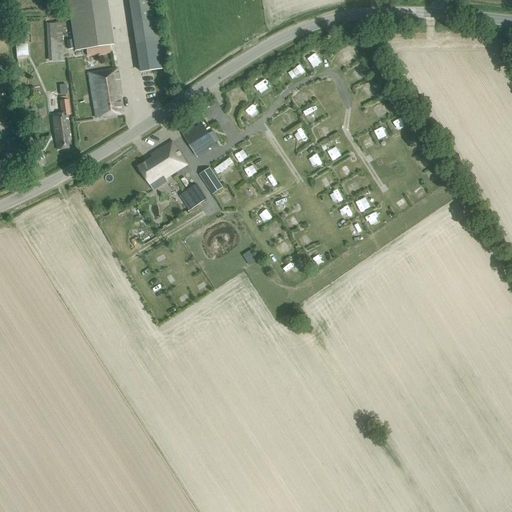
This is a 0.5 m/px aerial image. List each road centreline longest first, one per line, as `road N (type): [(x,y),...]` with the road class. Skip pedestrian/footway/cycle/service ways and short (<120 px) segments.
road 1 (unclassified): [(0,205),(288,34),(364,13),(441,13)]
road 2 (track): [(333,236),(260,122)]
road 3 (unknown): [(138,129),(118,0)]
